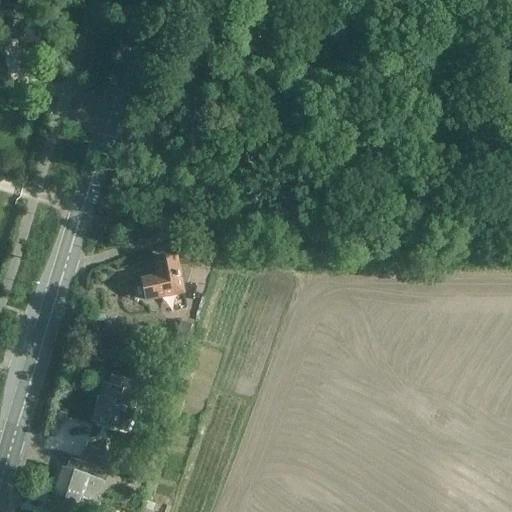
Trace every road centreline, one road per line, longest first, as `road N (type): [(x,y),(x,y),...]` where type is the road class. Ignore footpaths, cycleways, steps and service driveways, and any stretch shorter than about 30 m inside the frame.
road 1 (secondary): [(0,485),(144,0)]
road 2 (track): [(211,511),(290,305)]
road 3 (track): [(67,93),(24,82),(9,62),(16,0)]
